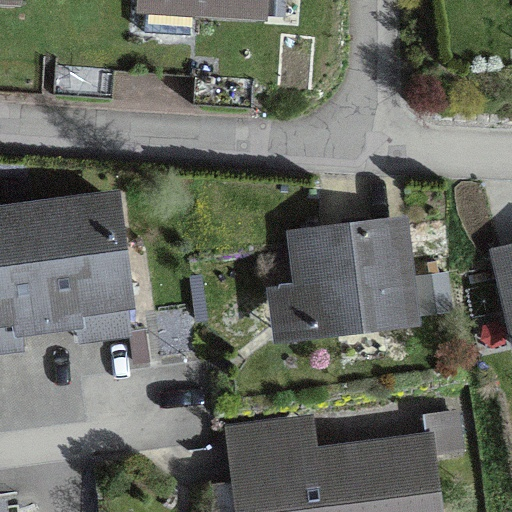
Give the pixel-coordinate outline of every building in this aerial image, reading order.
[(145,0),(144,32),(190,35),(192,9),(260,13),(260,0),(145,0)] [(0,60),(0,90),(42,93),(44,64),(0,60)] [(53,94),(112,98),(114,68),(55,64),(53,94)] [(252,108),(254,79),(194,74),(192,104),(252,108)] [(130,331),(113,199),(33,210),(47,309),(48,323),(74,319),(76,338),(130,331)] [(0,348),(25,345),(23,326),(48,323),(47,309),(33,210),(0,214),(0,348)] [(399,224),(297,236),(309,329),(345,325),(346,330),(382,326),(381,320),(410,316),(399,224)] [(511,250),(500,254),(511,305),(511,250)] [(299,472),(240,480),(243,511),(435,511),(426,441),(297,457),(299,472)]
